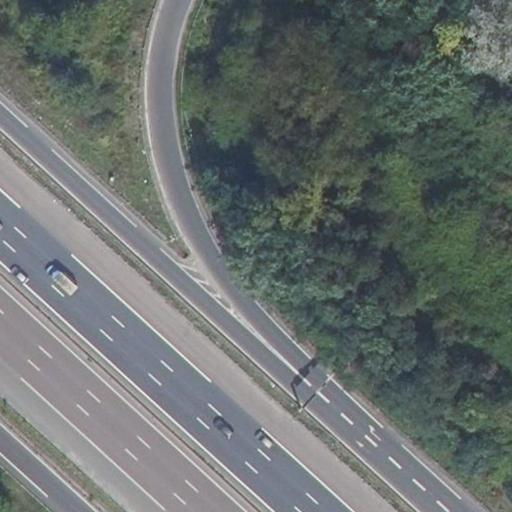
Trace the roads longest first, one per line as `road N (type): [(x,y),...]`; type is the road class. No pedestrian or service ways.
road 1 (motorway): [(320,394),(214,267),(186,214),(160,106),(161,62),(180,0)]
road 2 (motorway): [(327,511),(0,218)]
road 3 (motorway): [(320,394),(222,329),(0,119)]
road 4 (motorway): [(0,328),(200,511)]
road 5 (motorway): [(446,511),(320,394)]
